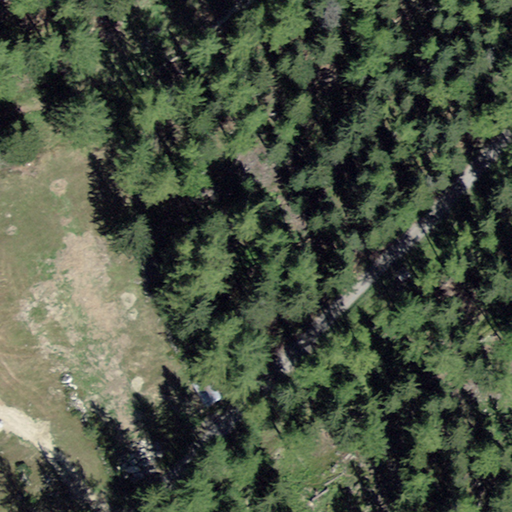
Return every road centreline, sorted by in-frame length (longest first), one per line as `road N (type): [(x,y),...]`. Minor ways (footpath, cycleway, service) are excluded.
road 1 (unclassified): [(134,511),(511,131)]
road 2 (track): [(95,511),(47,446),(0,408)]
